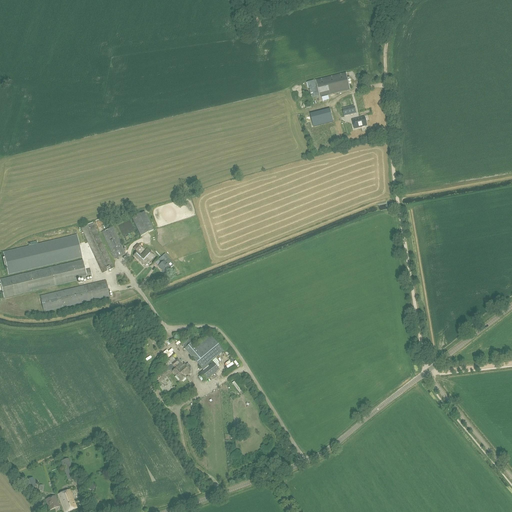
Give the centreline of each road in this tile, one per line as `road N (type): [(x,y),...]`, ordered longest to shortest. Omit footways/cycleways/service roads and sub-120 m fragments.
road 1 (track): [(402,0),(385,42),(385,84),(422,355)]
road 2 (tertiary): [(167,511),(312,458),(426,371)]
road 3 (unclassified): [(511,477),(426,371)]
